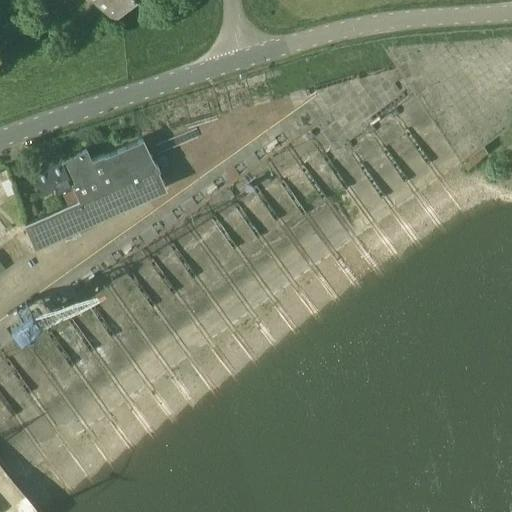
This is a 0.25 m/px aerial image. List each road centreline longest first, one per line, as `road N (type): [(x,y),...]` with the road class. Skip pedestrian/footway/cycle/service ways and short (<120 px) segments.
road 1 (unclassified): [(242,60),(369,27),(511,13)]
road 2 (unclassified): [(0,140),(242,60)]
